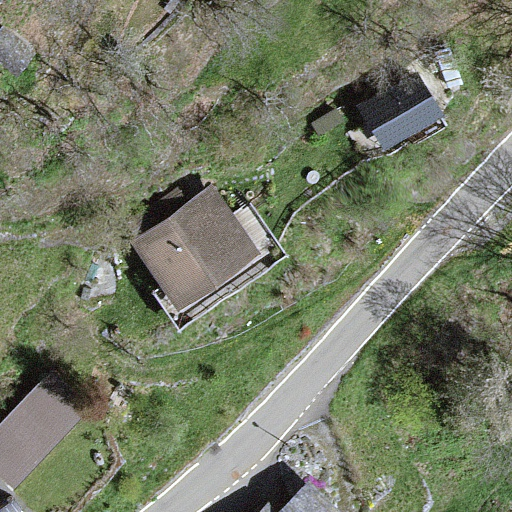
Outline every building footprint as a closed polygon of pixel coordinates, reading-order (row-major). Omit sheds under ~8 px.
[(30,46),(1,23),(0,23),(0,65),(9,73),(30,46)] [(428,111),(411,72),(355,108),(378,143),(428,111)] [(255,252),(213,191),(139,241),(181,302),(255,252)] [(80,411),(42,374),(0,418),(0,473),(10,484),(80,411)] [(326,511),(307,493),(287,511),(270,511),(268,511),(326,511)]
